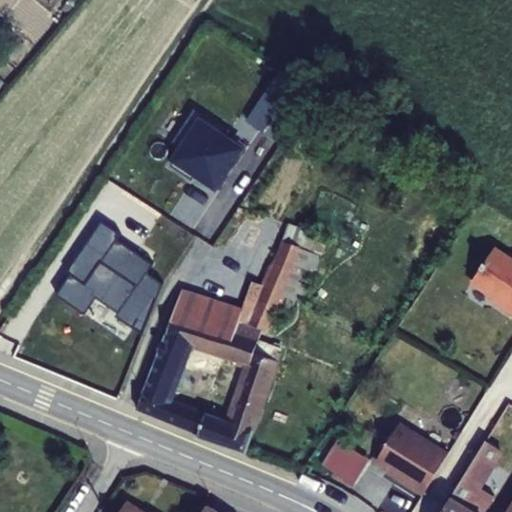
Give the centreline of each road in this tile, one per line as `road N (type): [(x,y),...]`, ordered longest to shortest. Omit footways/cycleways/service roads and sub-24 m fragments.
road 1 (track): [(0,308),(206,0)]
road 2 (tertiary): [(315,511),(133,435)]
road 3 (unknown): [(420,511),(511,366)]
road 4 (tertiary): [(133,435),(0,381)]
